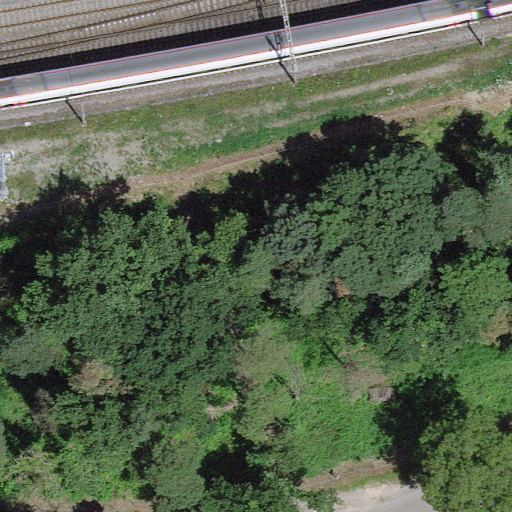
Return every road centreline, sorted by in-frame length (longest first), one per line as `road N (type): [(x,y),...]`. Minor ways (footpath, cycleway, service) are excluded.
road 1 (track): [(0,165),(511,52)]
road 2 (track): [(446,495),(414,484),(233,511)]
